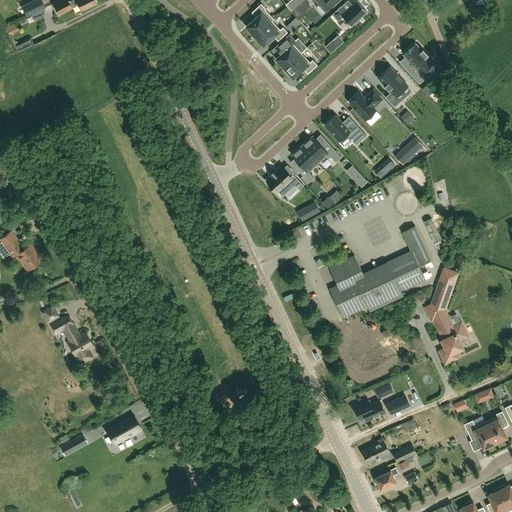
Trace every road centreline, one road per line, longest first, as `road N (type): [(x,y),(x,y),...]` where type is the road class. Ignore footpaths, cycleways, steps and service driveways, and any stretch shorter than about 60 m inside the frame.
road 1 (residential): [(209,511),(0,158)]
road 2 (unclassified): [(370,511),(257,273)]
road 3 (unclassified): [(211,178),(129,0)]
road 4 (track): [(511,170),(421,0)]
road 5 (track): [(511,370),(339,445)]
road 6 (residential): [(391,13),(404,29),(308,119)]
road 7 (track): [(337,440),(203,499)]
road 8 (residential): [(391,13),(293,103)]
road 9 (residential): [(511,455),(406,511)]
